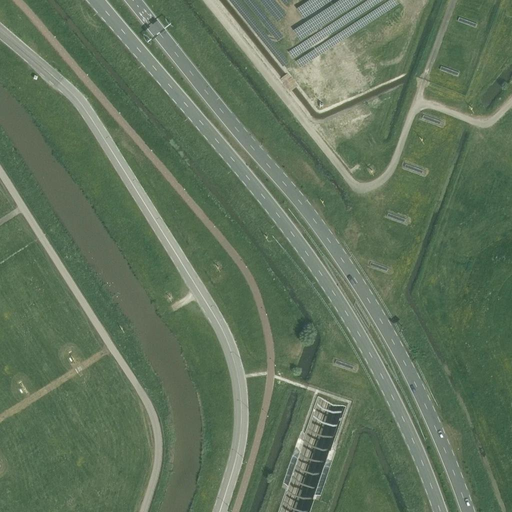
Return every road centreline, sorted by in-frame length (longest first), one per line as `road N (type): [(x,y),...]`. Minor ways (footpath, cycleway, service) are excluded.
road 1 (primary): [(93,0),(317,269),(385,387),(439,511)]
road 2 (primary): [(466,511),(409,373),(363,291),(132,0)]
road 3 (unclassified): [(0,32),(82,108),(229,346),(242,407),(237,458),(219,511)]
